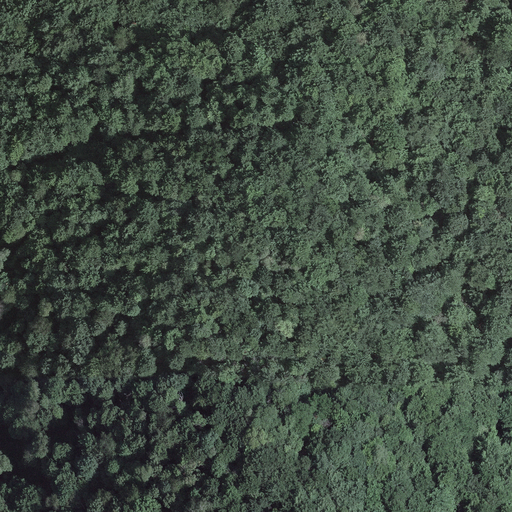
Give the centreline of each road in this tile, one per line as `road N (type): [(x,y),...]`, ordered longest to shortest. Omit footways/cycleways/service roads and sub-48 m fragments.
road 1 (track): [(0,67),(122,53),(307,90),(400,162),(441,216),(430,222),(386,173),(293,125),(124,133),(0,165)]
road 2 (track): [(0,184),(135,188),(254,222),(280,242),(372,363),(444,511)]
